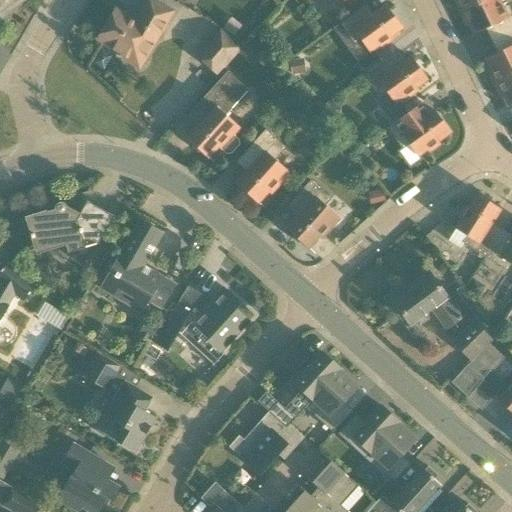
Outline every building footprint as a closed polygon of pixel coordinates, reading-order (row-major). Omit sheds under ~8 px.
[(115,10),(98,40),(127,57),(124,62),(137,69),(148,51),(158,34),(171,12),(166,9),(150,0),(147,0),(135,22),(115,10)] [(454,0),(460,12),(483,0),(454,0)] [(496,38),(511,30),(511,10),(509,3),(511,1),(511,0),(483,0),(460,12),(467,26),(469,25),(473,34),(490,26),(496,38)] [(379,45),(381,48),(391,41),(389,37),(401,28),(385,6),(368,19),(360,8),(339,24),(354,45),(361,40),(369,52),(379,45)] [(217,74),(240,48),(221,30),(197,57),(217,74)] [(511,74),(511,30),(496,38),(502,50),(485,59),(490,68),(487,69),(494,83),(511,74)] [(238,54),(252,66),(264,53),(258,48),(261,45),(253,37),(238,54)] [(404,96),(406,98),(416,91),(414,89),(426,80),(411,58),(393,70),(385,60),(369,71),(364,75),(379,96),(386,91),(395,103),(404,96)] [(186,101),(208,77),(197,67),(175,91),(186,101)] [(230,154),(238,145),(238,140),(232,135),(239,128),(225,116),(248,90),(227,71),(190,113),(201,123),(186,139),(207,158),(218,146),(226,154),(230,154)] [(511,74),(494,83),(502,98),(504,97),(508,106),(511,104),(511,74)] [(434,111),(428,115),(420,104),(408,113),(392,125),(387,128),(402,149),(409,145),(417,156),(427,149),(429,151),(439,144),(437,142),(449,133),(434,111)] [(270,194),(288,173),(274,161),(286,148),(265,129),(240,158),(251,168),(236,184),(257,203),(268,192),(270,194)] [(338,219),(324,206),(330,199),(310,181),(290,203),(301,213),(286,229),(307,248),(318,237),(320,239),(338,219)] [(499,235),(488,228),(499,210),(477,195),(468,208),(466,207),(459,217),(462,219),(455,229),(467,236),(463,244),(485,257),(499,235)] [(66,207),(66,205),(65,204),(64,203),(62,203),(61,203),(60,203),(58,203),(57,204),(56,204),(55,206),(54,207),(54,208),(54,209),(47,212),(46,211),(24,217),(24,219),(20,220),(24,232),(28,231),(33,249),(63,240),(67,252),(100,243),(114,217),(86,201),(80,212),(78,210),(77,210),(76,210),(75,210),(74,210),(73,211),(66,207)] [(161,309),(165,302),(176,285),(162,277),(161,278),(142,267),(163,233),(140,219),(130,236),(119,253),(118,253),(99,286),(141,313),(149,301),(161,309)] [(485,257),(506,271),(511,264),(511,265),(511,239),(510,242),(499,235),(485,257)] [(7,263),(0,271),(0,281),(23,301),(35,286),(7,263)] [(439,289),(428,273),(405,290),(408,293),(395,303),(410,324),(411,324),(419,326),(428,320),(427,312),(431,309),(446,330),(460,319),(439,289)] [(473,279),(466,290),(477,297),(481,290),(480,284),(473,279)] [(177,332),(181,335),(211,363),(213,365),(223,354),(220,352),(249,321),(236,309),(241,304),(223,288),(196,317),(176,305),(172,303),(158,327),(150,341),(153,343),(167,351),(177,332)] [(0,318),(8,305),(0,300),(0,318)] [(494,337),(476,319),(452,343),(470,361),(494,337)] [(148,344),(150,341),(158,327),(146,320),(138,333),(140,334),(138,338),(148,344)] [(466,366),(453,381),(462,389),(460,391),(469,399),(471,397),(481,407),(492,395),(493,397),(501,389),(499,387),(501,384),(488,372),(502,358),(488,345),(468,368),(466,366)] [(120,366),(96,353),(82,377),(106,390),(120,366)] [(312,400),(340,369),(322,353),(294,384),(312,400)] [(340,369),(312,400),(321,408),(314,416),(323,424),(343,402),(358,385),(340,369)] [(151,398),(134,388),(124,382),(96,430),(135,453),(136,450),(142,448),(141,442),(155,418),(143,411),(151,398)] [(511,383),(497,400),(511,412),(511,383)] [(277,402),(268,412),(285,427),(288,425),(289,425),(295,419),(277,402)] [(343,402),(323,424),(332,432),(352,411),(343,402)] [(398,422),(380,406),(365,422),(347,442),(355,449),(365,459),(370,453),(398,422)] [(239,436),(228,447),(259,475),(278,455),(286,446),(291,451),(303,438),(289,425),(288,425),(285,427),(268,412),(243,440),(239,436)] [(347,442),(365,422),(356,414),(338,434),(347,442)] [(417,438),(398,422),(370,453),(379,460),(387,468),(383,473),(384,474),(401,455),(417,438)] [(87,452),(73,443),(60,464),(74,472),(57,500),(61,503),(77,511),(79,511),(82,508),(88,511),(98,511),(107,498),(111,500),(119,487),(108,480),(115,468),(87,452)] [(0,460),(0,476),(8,479),(17,448),(5,444),(0,460)] [(410,464),(401,455),(384,474),(394,482),(410,464)] [(358,486),(327,459),(317,470),(321,473),(312,482),(318,487),(310,497),(309,497),(325,511),(347,511),(340,506),(358,486)] [(423,511),(442,492),(438,488),(440,485),(434,479),(437,475),(428,467),(425,471),(423,468),(402,491),(384,511),(423,511)] [(211,481),(197,497),(207,504),(200,511),(214,511),(216,510),(218,511),(232,511),(239,504),(211,481)] [(0,482),(0,504),(13,511),(41,511),(44,508),(0,482)] [(325,511),(309,497),(310,497),(300,488),(290,499),(294,502),(285,511),(325,511)] [(431,511),(476,511),(468,504),(465,507),(458,501),(453,507),(444,499),(431,511)]
